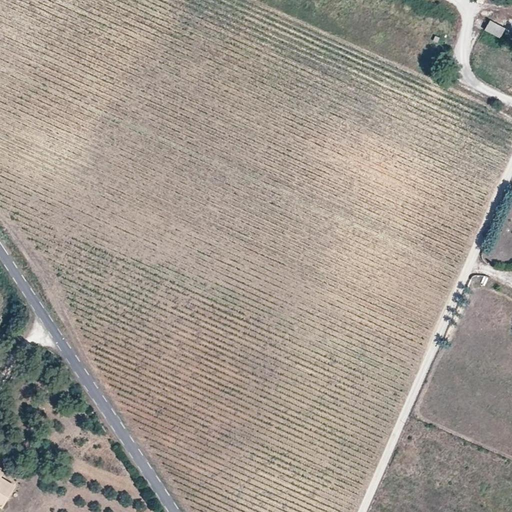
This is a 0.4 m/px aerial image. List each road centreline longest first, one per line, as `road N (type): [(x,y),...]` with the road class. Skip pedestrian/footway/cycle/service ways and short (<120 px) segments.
road 1 (track): [(361,511),(511,163)]
road 2 (tertiary): [(0,251),(175,511)]
road 3 (track): [(511,102),(470,80),(460,62),(471,15),(460,0)]
